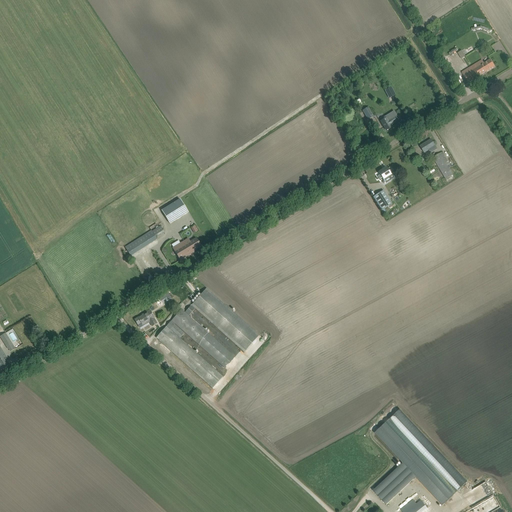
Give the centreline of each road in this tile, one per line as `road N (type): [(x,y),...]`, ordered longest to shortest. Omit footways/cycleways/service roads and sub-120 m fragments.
road 1 (unclassified): [(116,316),(511,72)]
road 2 (track): [(461,103),(414,33),(156,211)]
road 3 (unclassified): [(116,316),(331,511)]
road 4 (unclassified): [(0,386),(116,316)]
